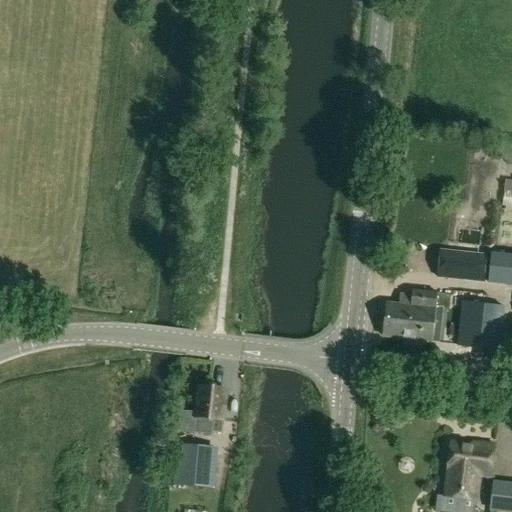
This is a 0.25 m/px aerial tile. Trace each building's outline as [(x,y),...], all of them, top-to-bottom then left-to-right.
[(442,252),(439,279),(484,283),(484,281),(489,281),(489,284),(511,286),(511,259),(492,257),(492,259),(486,259),(486,256),(442,252)] [(443,308),(435,308),(437,294),(412,292),(412,296),(400,295),(399,305),(387,304),(383,338),(402,340),(402,345),(414,347),(415,341),(432,343),(439,344),(443,308)] [(500,350),(504,307),(463,303),(458,346),(500,350)] [(209,437),(211,421),(222,422),(225,391),(199,388),(196,415),(182,414),(180,434),(209,437)] [(444,496),(476,500),(479,478),(490,479),(493,447),(451,442),(444,496)] [(210,489),(214,450),(177,446),(173,486),(210,489)] [(492,510),(511,511),(511,486),(496,484),(492,510)] [(206,511),(207,500),(193,500),(192,511),(206,511)]
